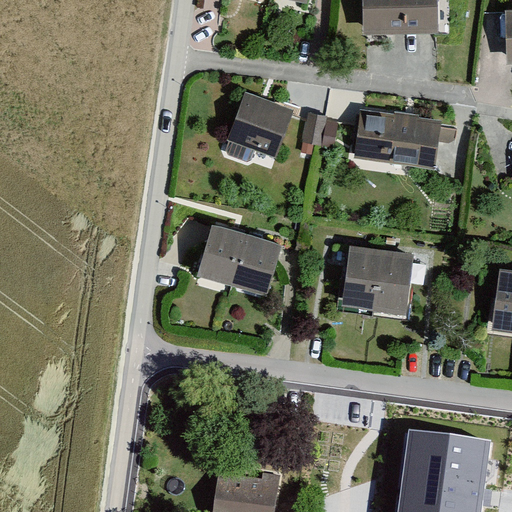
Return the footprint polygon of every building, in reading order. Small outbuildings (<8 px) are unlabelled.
[(428,0),(352,0),(353,30),(429,29),(428,0)] [(511,9),(496,10),(498,63),(511,62),(511,9)] [(290,112),(242,92),(222,139),(271,159),(290,112)] [(335,143),(340,117),(308,111),(303,137),(335,143)] [(430,173),(437,129),(359,116),(352,160),(430,173)] [(278,242),(207,220),(191,274),(261,296),(278,242)] [(410,254),(340,243),(331,305),(401,315),(410,254)] [(511,272),(492,269),(481,329),(511,335),(511,272)] [(477,511),(486,441),(412,428),(400,511),(477,511)] [(269,511),(276,484),(215,469),(204,511),(269,511)]
